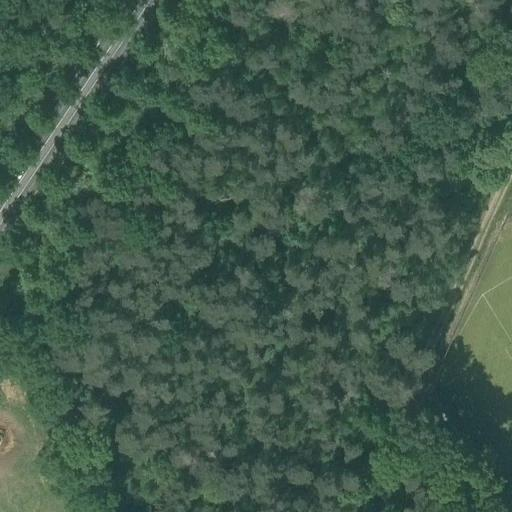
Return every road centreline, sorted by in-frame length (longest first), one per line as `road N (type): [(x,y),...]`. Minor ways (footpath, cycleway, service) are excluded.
road 1 (track): [(511,169),(353,511)]
road 2 (primary): [(0,218),(146,0)]
